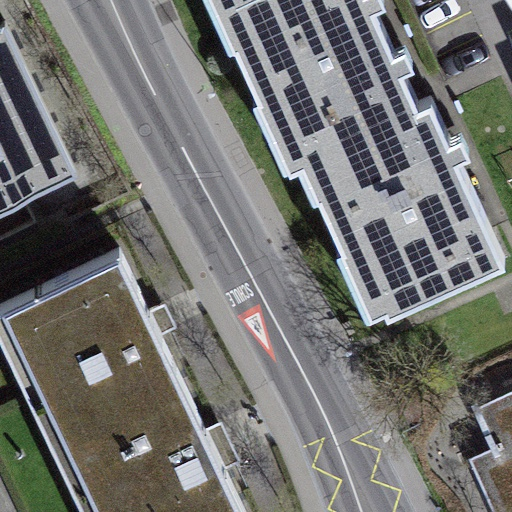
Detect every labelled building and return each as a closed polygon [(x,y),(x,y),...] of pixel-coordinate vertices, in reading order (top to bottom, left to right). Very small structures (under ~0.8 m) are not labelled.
[(213,0),(288,163),(304,156),(377,315),(506,256),(432,94),(419,101),(372,0),(213,0)] [(0,209),(77,172),(3,22),(0,23),(0,209)] [(127,234),(0,292),(0,316),(56,437),(193,372),(127,234)] [(259,511),(193,372),(56,437),(91,511),(259,511)] [(511,511),(511,386),(493,396),(511,437),(511,440),(484,454),(511,511)]
